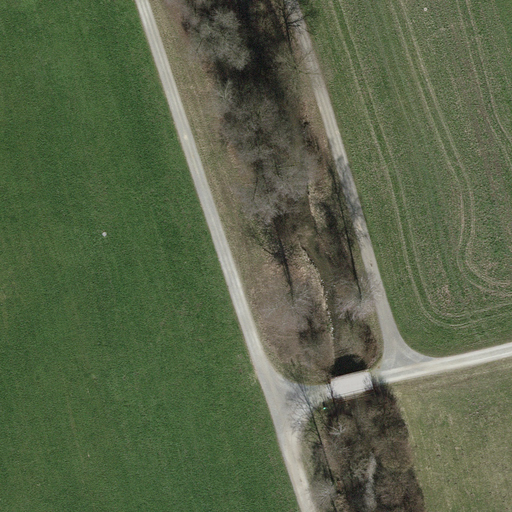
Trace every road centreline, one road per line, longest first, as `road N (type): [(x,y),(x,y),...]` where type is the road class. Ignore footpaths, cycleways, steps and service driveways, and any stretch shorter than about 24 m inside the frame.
road 1 (track): [(143,0),(303,511)]
road 2 (track): [(397,372),(285,0)]
road 3 (track): [(511,345),(377,377)]
